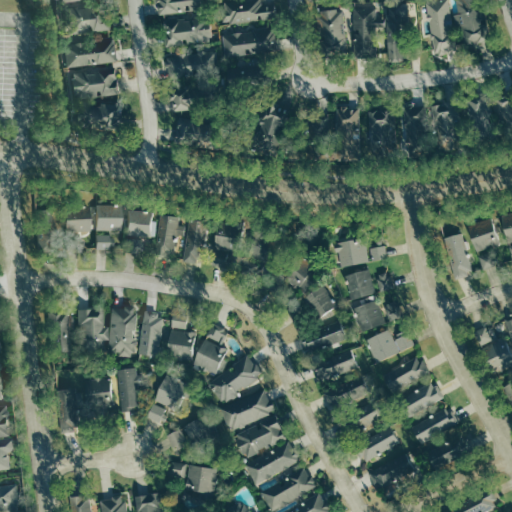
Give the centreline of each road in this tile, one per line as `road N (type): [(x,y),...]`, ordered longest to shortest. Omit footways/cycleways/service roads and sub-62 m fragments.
road 1 (tertiary): [(0,152),(257,183),(415,190),(511,170)]
road 2 (residential): [(362,511),(278,349),(241,300),(179,284),(94,278),(0,285)]
road 3 (residential): [(11,153),(10,213),(47,511)]
road 4 (residential): [(511,62),(310,86),(301,72),(295,0)]
road 5 (residential): [(511,447),(438,309),(416,240),(415,190)]
road 6 (residential): [(135,0),(151,133),(147,164)]
